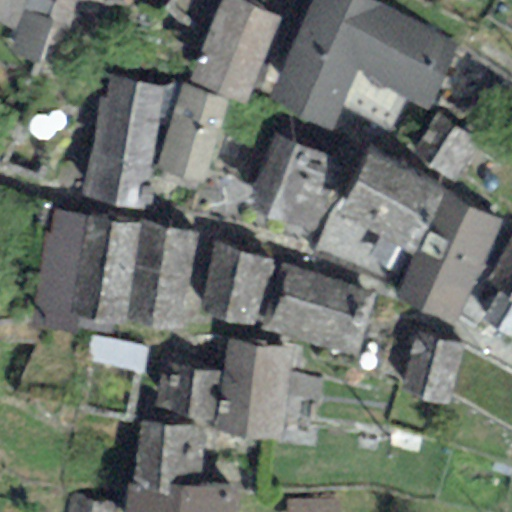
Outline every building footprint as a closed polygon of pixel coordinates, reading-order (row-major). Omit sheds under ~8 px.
[(0,0),(0,12),(18,27),(16,41),(38,56),(59,0),(0,0)] [(238,0),(216,0),(191,68),(245,89),(274,13),(238,0)] [(461,41),(378,0),(307,0),(266,83),(331,115),(358,60),(433,97),(461,41)] [(102,73),(85,190),(143,198),(159,81),(102,73)] [(173,81),(155,167),(211,178),(229,92),(173,81)] [(275,126),(249,194),(306,215),(332,148),(275,126)] [(466,127),(446,166),(485,186),(505,148),(466,127)] [(368,144),(339,196),(412,238),(441,184),(368,144)] [(441,184),(398,282),(457,313),(503,217),(441,184)] [(39,311),(122,322),(136,221),(52,211),(39,311)] [(136,221),(122,322),(186,328),(201,231),(136,221)] [(511,232),(488,272),(503,281),(487,306),(511,321),(511,232)] [(214,238),(201,303),(257,314),(271,250),(214,238)] [(371,285),(280,263),(266,318),(358,341),(371,285)] [(415,329),(402,380),(448,391),(460,340),(415,329)] [(227,339),(221,420),(281,424),(286,343),(227,339)] [(217,366),(164,361),(161,400),(213,405),(217,366)] [(137,418),(128,511),(226,511),(230,476),(195,473),(199,423),(137,418)] [(72,494),(69,511),(110,511),(113,499),(72,494)] [(293,498),(293,511),(340,511),(339,496),(293,498)]
